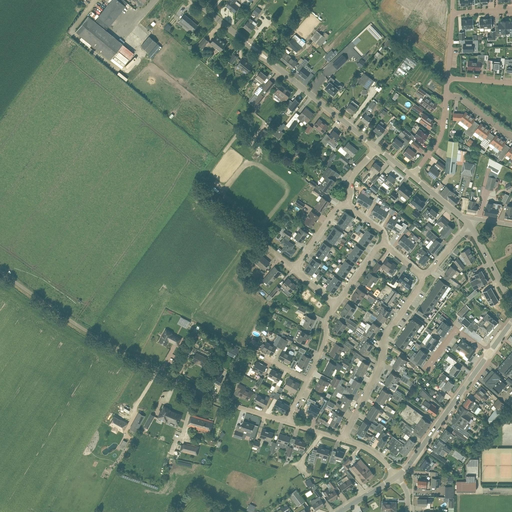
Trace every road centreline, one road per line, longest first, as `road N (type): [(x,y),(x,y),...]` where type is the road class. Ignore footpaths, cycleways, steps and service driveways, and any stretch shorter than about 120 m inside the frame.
road 1 (unclassified): [(288,422),(231,406),(133,359),(0,269)]
road 2 (tertiary): [(377,149),(193,0)]
road 3 (residential): [(342,440),(389,329),(426,280)]
road 4 (tertiary): [(398,478),(488,353)]
